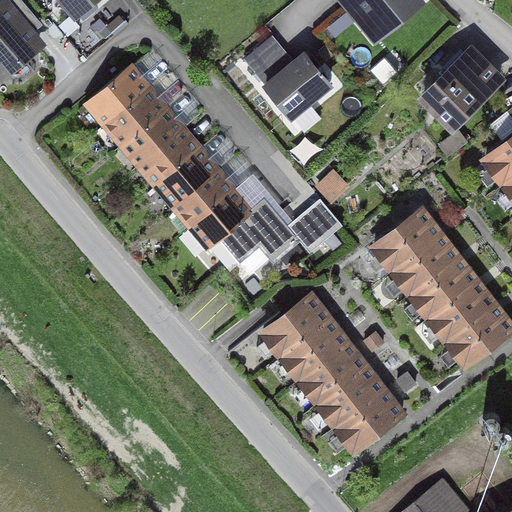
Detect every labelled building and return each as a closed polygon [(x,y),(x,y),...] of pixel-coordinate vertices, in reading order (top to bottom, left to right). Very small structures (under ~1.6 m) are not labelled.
[(417,1),(416,0),(357,0),(382,30),(417,1)] [(0,5),(0,69),(4,74),(38,45),(3,3),(0,5)] [(152,48),(129,68),(138,78),(146,88),(170,68),(152,48)] [(500,78),(471,50),(461,60),(456,55),(446,65),(451,70),(423,98),(453,127),(455,124),(458,127),(467,118),(464,114),(500,78)] [(270,75),(252,52),(244,59),(262,81),(270,75)] [(304,54),(265,85),(291,116),(329,85),(304,54)] [(105,123),(146,88),(138,78),(129,68),(88,102),(105,123)] [(170,68),(146,88),(155,98),(164,109),(187,89),(170,68)] [(146,88),(105,123),(123,143),(164,109),(155,98),(146,88)] [(187,89),(164,109),(172,118),(181,129),(204,109),(187,89)] [(164,109),(123,143),(140,163),(181,129),(172,118),(164,109)] [(157,184),(198,149),(189,138),(181,129),(140,163),(157,184)] [(222,129),(198,149),(204,157),(215,169),(239,149),(222,129)] [(503,183),(511,176),(511,138),(485,159),(503,183)] [(174,204),(215,169),(204,157),(198,149),(157,184),(174,204)] [(239,149),(215,169),(224,180),(233,190),(256,170),(239,149)] [(215,169),(174,204),(192,224),(233,190),(224,180),(215,169)] [(333,171),(317,186),(330,199),(346,184),(333,171)] [(511,194),(511,176),(503,183),(511,194)] [(233,190),(192,224),(209,245),(224,232),(241,252),(260,236),(274,253),(295,235),(309,251),(341,224),(320,199),(288,226),(263,198),(249,210),(239,198),(233,190)] [(392,269),(440,233),(432,223),(421,209),(374,245),(392,269)] [(410,293),(458,256),(449,245),(440,233),(392,269),(410,293)] [(429,316),(476,280),(467,268),(458,256),(410,293),(429,316)] [(447,340),(494,303),(486,292),(476,280),(429,316),(447,340)] [(281,355),(329,318),(321,309),(310,294),(262,331),(265,334),(253,343),(262,354),(274,345),(281,355)] [(494,303),(447,340),(465,364),(511,328),(511,326),(502,314),(494,303)] [(299,378),(347,342),(339,331),(329,318),(281,355),(299,378)] [(317,402),(365,365),(357,355),(347,342),(299,378),(317,402)] [(336,425),(383,389),(375,378),(365,365),(317,402),(336,425)] [(383,389),(336,425),(354,449),(402,413),(392,400),(383,389)] [(467,511),(443,482),(405,511),(467,511)]
